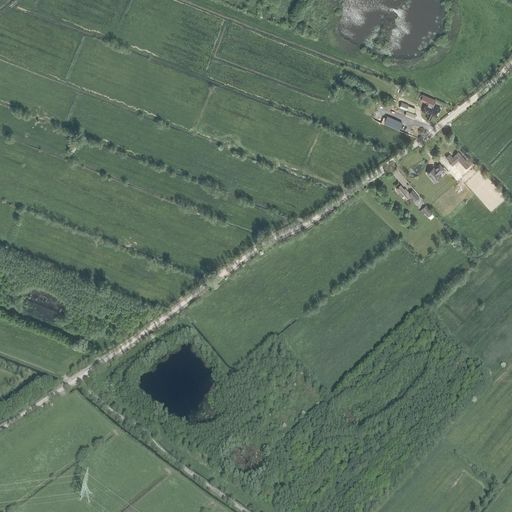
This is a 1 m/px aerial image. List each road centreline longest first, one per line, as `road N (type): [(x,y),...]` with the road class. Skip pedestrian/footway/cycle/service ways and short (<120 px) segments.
road 1 (tertiary): [(77,379),(265,244),(326,211),(462,110),(511,62)]
road 2 (unclassified): [(246,511),(77,379)]
